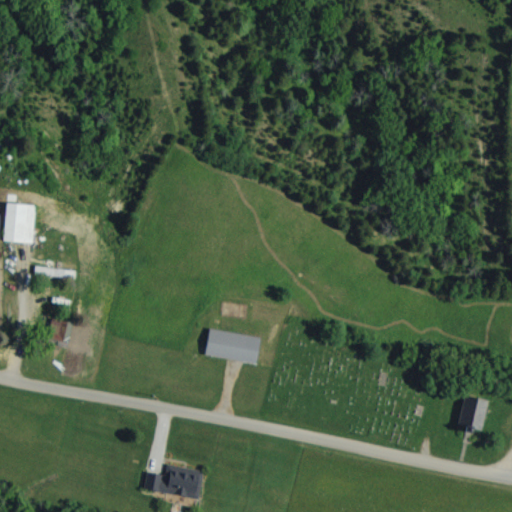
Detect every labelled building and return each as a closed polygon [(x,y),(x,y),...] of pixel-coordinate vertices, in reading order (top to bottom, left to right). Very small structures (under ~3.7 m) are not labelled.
[(5,240),(33,244),(39,206),(10,202),(5,240)] [(48,336),(66,342),(71,322),(54,317),(48,336)] [(207,356),(259,363),(262,337),(211,329),(207,356)] [(481,427),(487,400),(468,395),(462,422),(481,427)] [(148,471),(146,491),(201,496),(204,469),(167,465),(166,473),(148,471)]
